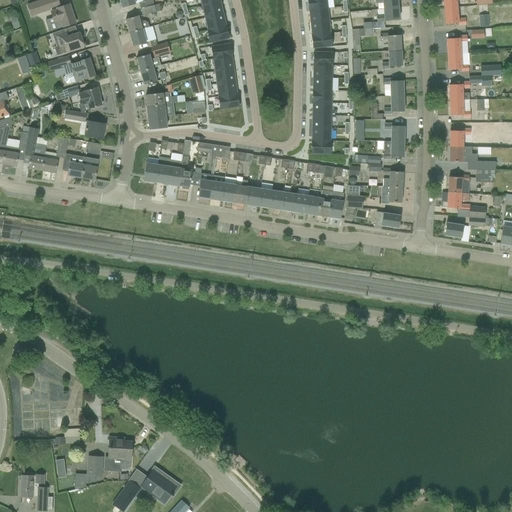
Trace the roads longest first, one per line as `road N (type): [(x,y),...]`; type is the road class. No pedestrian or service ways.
road 1 (residential): [(511,337),(0,264)]
road 2 (residential): [(254,511),(175,437),(0,317)]
road 3 (residential): [(417,247),(120,202)]
road 4 (residential): [(417,247),(425,186),(421,0)]
road 5 (residential): [(256,145),(282,147),(298,134),(292,0)]
road 6 (residential): [(256,145),(235,0)]
road 7 (residential): [(130,135),(98,0)]
road 8 (residential): [(130,135),(186,132),(256,145)]
road 9 (residential): [(120,202),(0,184)]
